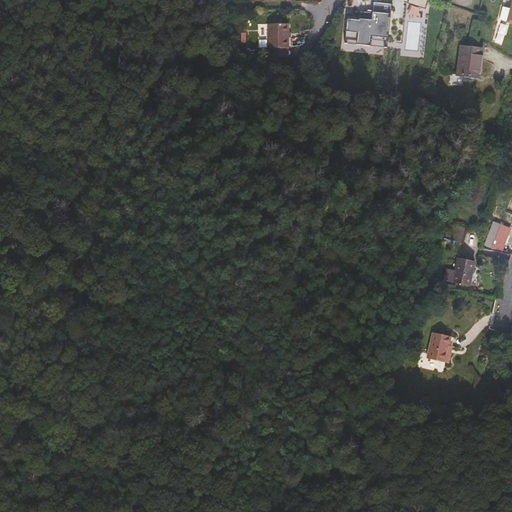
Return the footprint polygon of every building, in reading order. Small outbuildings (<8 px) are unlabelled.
[(376,5),(368,4),(367,9),(385,11),(386,2),(377,0),(376,5)] [(383,35),(385,11),(367,9),(367,13),(366,18),(354,16),(354,20),(342,19),(341,33),(353,34),(352,42),(365,43),(365,36),(366,33),(383,35)] [(505,43),(511,22),(507,21),(500,20),(495,40),(505,43)] [(267,48),(288,49),(289,24),(269,22),(267,48)] [(479,77),(483,49),(460,46),(456,75),(479,77)] [(446,238),(465,242),(468,228),(450,223),(446,238)] [(474,247),(482,249),(491,251),(501,228),(484,223),(474,247)] [(474,264),(457,260),(453,282),(469,286),(474,264)] [(429,350),(429,352),(428,358),(448,362),(450,351),(448,350),(449,338),(432,335),(429,350)]
